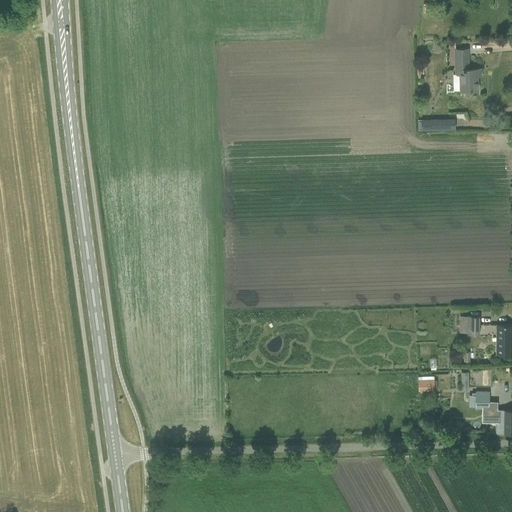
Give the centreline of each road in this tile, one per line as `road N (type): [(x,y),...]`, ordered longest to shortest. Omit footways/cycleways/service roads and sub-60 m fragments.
road 1 (primary): [(114,457),(60,0)]
road 2 (unclassified): [(114,457),(511,444)]
